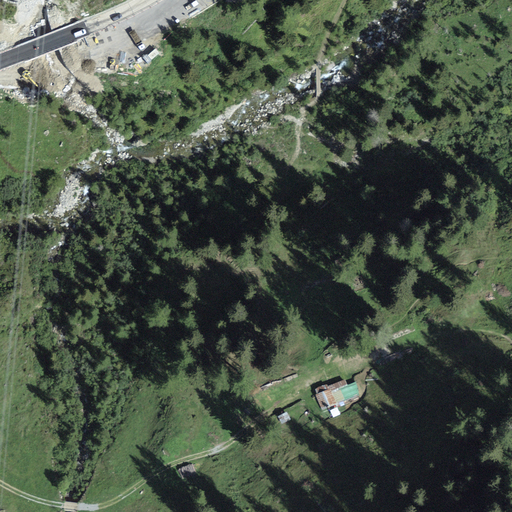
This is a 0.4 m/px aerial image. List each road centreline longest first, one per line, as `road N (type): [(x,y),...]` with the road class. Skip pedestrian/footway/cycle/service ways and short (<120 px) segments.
road 1 (track): [(303,373),(104,504),(65,506),(0,480)]
road 2 (secondary): [(148,0),(0,62)]
